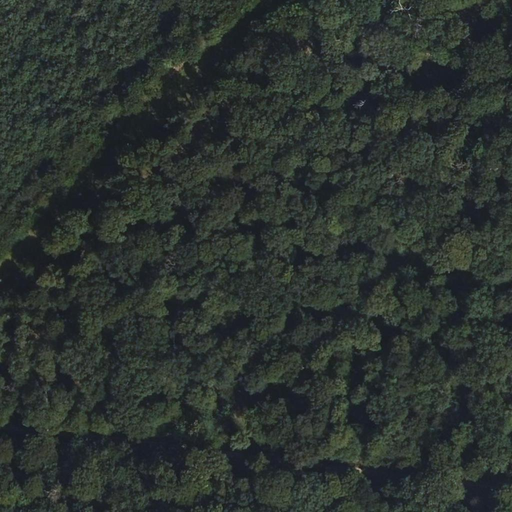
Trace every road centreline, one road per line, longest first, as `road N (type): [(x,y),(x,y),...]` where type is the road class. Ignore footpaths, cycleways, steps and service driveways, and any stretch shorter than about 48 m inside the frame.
road 1 (track): [(511,481),(0,417)]
road 2 (track): [(272,0),(0,261)]
